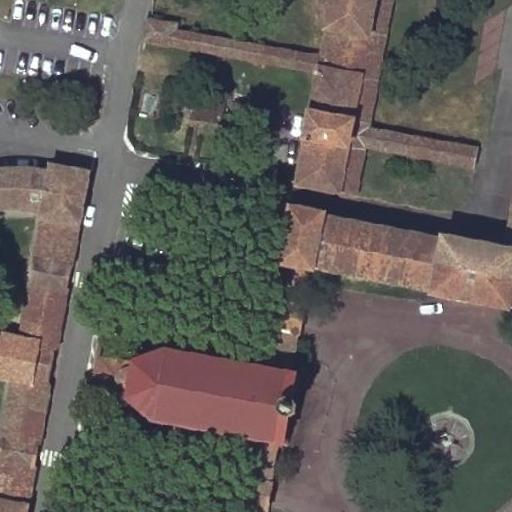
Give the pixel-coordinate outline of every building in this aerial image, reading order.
[(331,0),(321,58),(318,70),(298,184),(338,192),(373,0),(331,0)] [(373,0),(338,192),(354,195),(363,145),(366,128),(389,0),(373,0)] [(147,19),(144,38),(172,43),(174,31),(175,24),(147,19)] [(174,31),(172,43),(318,70),(321,58),(174,31)] [(191,90),(186,117),(221,123),(229,80),(217,78),(214,95),(191,90)] [(366,128),(363,145),(459,164),(449,212),(464,214),(476,149),(366,128)] [(0,511),(25,511),(35,464),(0,457),(0,208),(11,208),(26,208),(17,259),(34,263),(71,269),(88,175),(18,162),(0,164),(0,511)] [(293,210),(286,247),(511,289),(511,251),(505,250),(445,239),(445,244),(322,220),(323,216),(293,210)] [(276,327),(268,370),(290,374),(298,331),(300,331),(304,307),(302,306),(309,268),(313,269),(313,265),(436,288),(435,292),(508,306),(509,303),(511,303),(511,511),(263,511),(265,507),(268,508),(272,484),(269,484),(276,441),(256,437),(248,480),(246,479),(242,503),(244,503),(242,511),(511,511),(511,289),(286,247),(283,263),(288,264),(281,302),(279,302),(274,327),(276,327)] [(34,263),(31,279),(67,285),(71,269),(34,263)] [(0,441),(2,441),(37,448),(67,285),(31,279),(14,276),(6,321),(23,325),(21,338),(0,334),(0,441)] [(100,358),(93,391),(128,396),(154,419),(256,437),(276,441),(284,442),(297,375),(290,374),(268,370),(167,352),(134,364),(100,358)] [(2,441),(0,449),(0,457),(35,464),(37,448),(2,441)]
